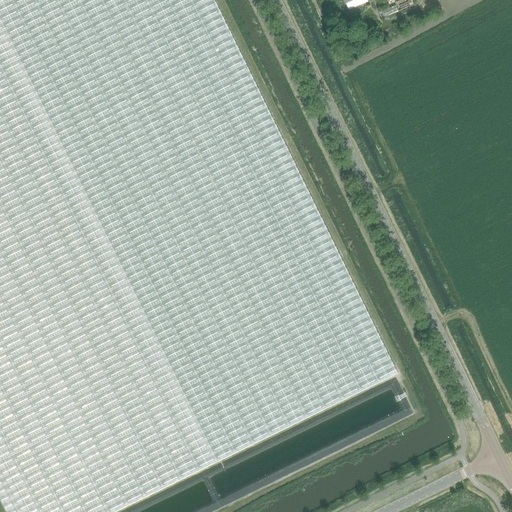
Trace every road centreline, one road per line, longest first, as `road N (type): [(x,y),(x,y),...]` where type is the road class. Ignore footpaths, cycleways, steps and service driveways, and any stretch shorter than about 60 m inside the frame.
road 1 (unclassified): [(497,458),(274,0)]
road 2 (unclassified): [(386,511),(497,458)]
